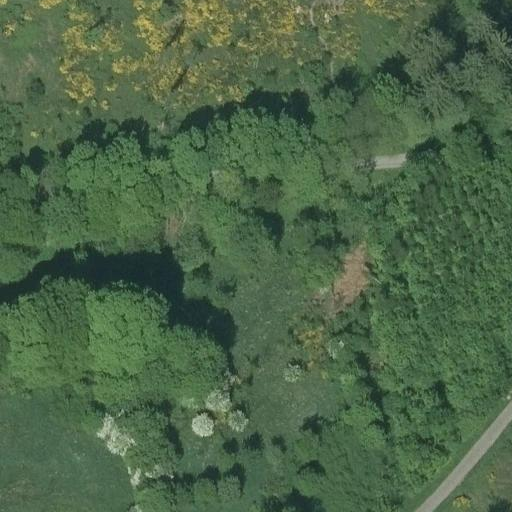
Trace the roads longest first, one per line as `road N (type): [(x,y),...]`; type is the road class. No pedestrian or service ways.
road 1 (track): [(511,139),(0,204)]
road 2 (track): [(424,511),(511,412)]
